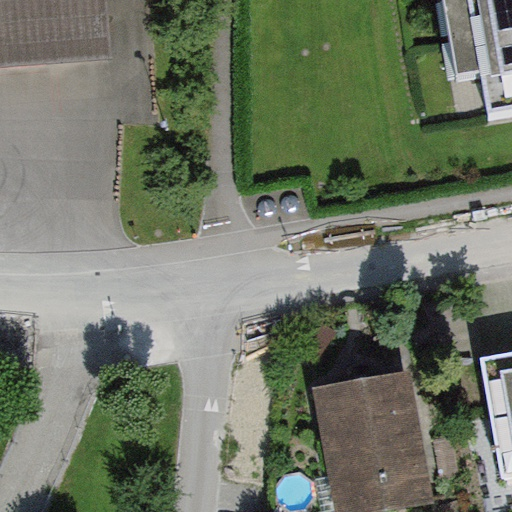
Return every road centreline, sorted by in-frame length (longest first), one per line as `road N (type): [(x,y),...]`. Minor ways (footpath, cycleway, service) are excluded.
road 1 (residential): [(511,239),(223,284)]
road 2 (residential): [(223,284),(194,511)]
road 3 (residential): [(223,284),(100,306),(0,306)]
